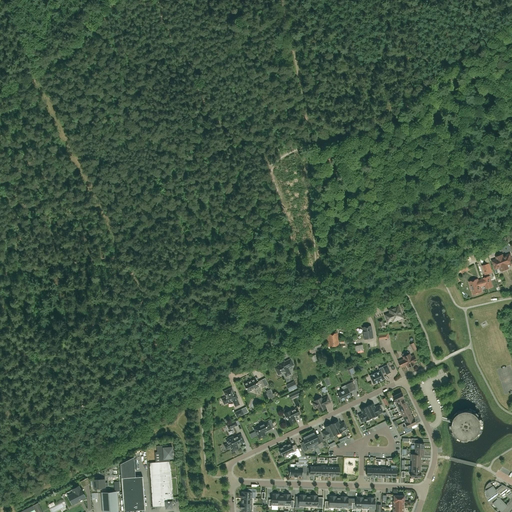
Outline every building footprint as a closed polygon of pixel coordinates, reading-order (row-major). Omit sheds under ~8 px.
[(510,255),(504,257),(503,254),(496,257),(497,259),(492,260),(495,269),(501,267),(502,271),(506,269),(505,265),(510,263),(511,265),(511,264),(511,259),(510,255)] [(457,267),(453,269),(457,276),(468,270),(464,263),(457,267)] [(489,263),(482,266),(485,275),(492,272),(489,263)] [(482,292),(480,286),(485,285),(487,289),(493,287),(489,276),(483,278),(483,279),(478,281),(478,279),(469,282),(473,295),(482,292)] [(400,310),(398,306),(391,309),(390,311),(390,313),(385,315),(388,322),(392,320),(393,321),(399,319),(399,318),(402,316),(401,313),(400,311),(400,310)] [(371,326),(362,327),(364,339),(373,338),(371,326)] [(328,347),(329,350),(332,349),(332,346),(339,345),(337,333),(326,334),(328,347)] [(317,349),(322,346),(319,340),(307,346),(311,354),(318,351),(317,349)] [(404,359),(398,361),(401,367),(407,365),(408,367),(409,366),(409,367),(414,365),(413,365),(414,364),(413,362),(415,361),(413,356),(411,357),(409,354),(403,357),(404,359)] [(286,376),(291,374),(287,368),(293,365),(290,359),(284,362),(284,361),(282,362),(282,363),(274,367),(277,372),(278,371),(279,374),(284,372),(286,376)] [(370,376),(373,384),(384,379),(382,374),(385,372),(386,374),(390,372),(387,365),(383,367),(384,369),(381,371),(381,370),(370,376)] [(257,383),(255,378),(244,384),(248,392),(259,387),(258,386),(260,385),(262,388),(265,386),(262,380),(258,381),(259,382),(257,383)] [(341,400),(341,401),(351,396),(349,392),(351,390),(352,391),(356,389),(352,382),(348,384),(350,387),(337,393),(338,395),(337,396),(340,401),(341,400)] [(294,383),(287,386),(289,391),(296,387),(294,383)] [(235,406),(239,404),(236,398),(237,398),(236,394),(234,394),(231,388),(227,390),(227,391),(224,393),(226,397),(222,399),(224,404),(232,400),(235,406)] [(395,401),(403,397),(401,392),(393,396),(395,401)] [(317,407),(319,411),(326,408),(324,405),(330,402),(327,396),(322,399),(321,398),(314,401),(315,402),(314,403),(314,404),(314,405),(314,406),(315,407),(316,407),(317,407)] [(396,408),(406,403),(403,398),(404,398),(403,397),(395,401),(394,402),(394,403),(396,408)] [(399,413),(400,412),(408,408),(406,403),(396,408),(399,413)] [(367,407),(372,417),(378,414),(383,412),(379,405),(375,407),(373,404),(367,407)] [(366,420),(372,417),(367,407),(361,410),(362,413),(358,415),(361,422),(366,420)] [(286,422),(287,421),(289,424),(296,421),(294,416),(296,416),(299,414),(296,408),(291,411),(291,410),(284,413),(286,417),(284,418),(286,422)] [(400,412),(403,417),(411,413),(408,408),(400,412)] [(467,410),(466,410),(465,411),(464,411),(463,411),(462,411),(461,412),(460,412),(459,412),(459,413),(458,414),(457,414),(456,415),(456,416),(455,417),(454,417),(454,418),(453,419),(454,419),(453,420),(453,421),(453,422),(453,424),(452,424),(452,425),(452,426),(452,427),(453,428),(453,429),(453,430),(454,431),(454,432),(455,433),(455,434),(456,435),(457,435),(458,436),(458,437),(459,437),(460,438),(461,438),(462,439),(463,439),(464,439),(465,439),(466,439),(467,439),(468,439),(469,439),(470,439),(471,439),(472,439),(473,438),(474,437),(475,437),(476,436),(477,435),(478,435),(478,434),(479,433),(480,432),(480,431),(480,430),(481,429),(481,428),(481,427),(481,426),(481,425),(481,424),(481,423),(481,422),(481,421),(480,420),(480,419),(480,418),(479,418),(479,417),(478,416),(477,415),(477,414),(476,414),(475,413),(474,413),(474,412),(473,412),(472,411),(471,411),(470,411),(469,411),(468,411),(467,410)] [(413,418),(411,413),(403,417),(405,422),(413,418)] [(406,433),(411,431),(409,427),(416,424),(413,418),(405,422),(404,422),(406,426),(403,427),(406,433)] [(257,435),(259,439),(265,436),(264,432),(271,428),(268,421),(254,428),(255,432),(256,435),(257,435)] [(332,424),(336,434),(342,431),(347,428),(344,422),(339,425),(338,421),(337,421),(334,422),(334,423),(332,424)] [(330,437),(336,434),(332,424),(331,424),(328,425),(328,424),(325,426),(326,426),(325,427),(327,430),(322,432),(325,438),(330,436),(330,437)] [(314,446),(313,446),(315,449),(318,448),(316,444),(324,441),(321,435),(317,437),(314,431),(310,433),(310,434),(308,435),(314,446)] [(232,452),(238,449),(237,445),(244,441),(241,434),(233,438),(233,437),(226,440),(228,443),(224,445),(226,449),(230,447),(232,452)] [(307,449),(313,446),(314,446),(308,435),(307,436),(306,434),(301,437),(304,443),(304,444),(301,445),(304,451),(308,450),(307,449)] [(418,443),(418,439),(411,438),(411,443),(414,443),(414,449),(424,449),(424,443),(418,443)] [(297,457),(298,457),(301,455),(298,448),(294,450),(291,443),(286,445),(283,446),(284,447),(279,449),(280,452),(279,452),(281,455),(282,455),(282,456),(286,454),(292,456),(293,454),(296,455),(297,457)] [(170,461),(170,462),(169,459),(173,458),(173,454),(172,454),(172,452),(173,452),(172,452),(172,447),(168,448),(167,445),(157,446),(157,453),(159,453),(160,462),(149,463),(153,507),(152,507),(166,506),(166,508),(172,508),(172,506),(174,506),(174,505),(170,461)] [(307,455),(301,455),(298,457),(298,463),(296,463),(296,467),(290,467),(289,475),(294,476),(297,476),(302,476),(303,465),(307,466),(307,455)] [(134,457),(120,464),(124,511),(145,509),(142,476),(135,477),(134,457)] [(94,488),(98,488),(101,488),(101,487),(104,487),(104,486),(108,486),(108,483),(104,483),(104,481),(105,481),(105,478),(101,478),(101,479),(100,479),(97,479),(93,480),(94,486),(94,488)] [(486,497),(487,498),(487,499),(488,501),(488,502),(507,488),(506,486),(502,484),(502,485),(495,490),(490,482),(491,482),(490,482),(489,483),(488,483),(488,484),(487,485),(486,486),(486,487),(486,488),(485,489),(485,490),(485,491),(485,492),(485,491),(487,490),(490,495),(487,497),(486,497)] [(72,490),(73,494),(68,496),(72,503),(72,502),(77,499),(78,501),(84,497),(79,487),(72,490)] [(507,488),(488,502),(489,503),(489,504),(490,505),(491,506),(494,503),(498,507),(504,501),(500,498),(506,494),(508,497),(510,495),(508,493),(511,490),(511,489),(509,488),(508,488),(509,488),(507,489),(507,488)] [(101,492),(102,511),(109,511),(115,511),(119,511),(117,491),(101,492)] [(278,506),(278,494),(274,493),(274,494),(272,494),(272,500),(269,499),(268,506),(272,506),(278,506)] [(290,507),(293,507),(294,500),(291,500),(291,495),(289,495),(289,494),(285,494),(284,506),(290,506),(290,507)] [(299,507),(305,507),(305,496),(305,495),(301,494),(301,495),(299,495),(299,501),(296,500),(296,507),(299,508),(299,507)] [(318,501),(318,496),(316,496),(316,495),(312,495),(311,507),(317,507),(317,508),(321,508),(322,502),(318,501)] [(504,501),(498,507),(502,511),(500,511),(506,511),(511,505),(511,496),(510,495),(508,497),(511,499),(507,504),(504,501)] [(335,508),(335,497),(336,496),(331,496),(331,497),(329,496),(329,501),(325,501),(325,509),(329,509),(329,508),(335,508)] [(346,496),(342,496),(342,507),(347,507),(347,508),(352,509),(352,504),(348,503),(348,497),(346,497),(346,496)] [(356,508),(362,508),(362,497),(358,497),(358,498),(356,498),(356,504),(352,504),(352,509),(356,509),(356,508)]
